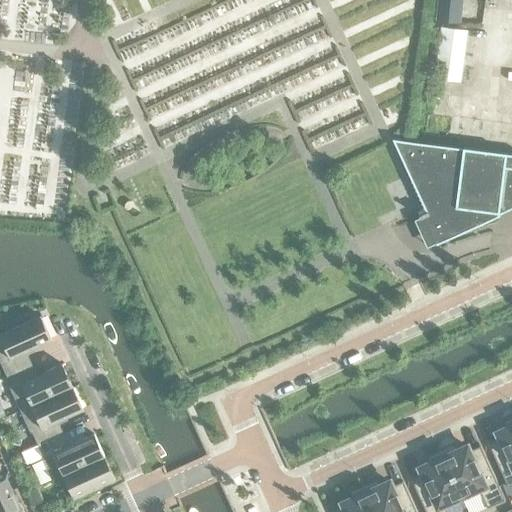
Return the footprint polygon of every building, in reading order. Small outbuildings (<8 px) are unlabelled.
[(436,0),(435,21),(458,23),(460,0),(436,0)] [(440,27),(433,78),(459,82),(466,30),(440,27)] [(425,212),(418,215),(419,218),(423,216),(436,244),(499,215),(499,214),(511,207),(511,154),(392,139),(425,212)] [(0,362),(5,374),(31,362),(25,350),(51,339),(40,315),(0,333),(0,362)] [(9,387),(20,409),(72,385),(62,363),(37,375),(31,362),(5,374),(11,386),(9,387)] [(83,409),(72,385),(20,409),(30,432),(31,431),(37,443),(62,432),(57,420),(83,409)] [(499,437),(487,442),(508,487),(511,485),(511,418),(505,422),(507,426),(504,428),(496,432),(499,437)] [(41,457),(51,479),(104,455),(94,433),(68,445),(62,432),(37,443),(43,456),(41,457)] [(453,446),(440,452),(461,496),(478,489),(486,508),(504,500),(480,446),(468,451),(466,446),(459,449),(458,449),(455,450),(453,446)] [(428,457),(430,462),(426,463),(426,464),(419,467),(421,472),(410,478),(425,511),(447,511),(444,504),(461,496),(440,452),(428,457)] [(114,478),(104,455),(51,479),(52,480),(63,475),(73,497),(114,478)] [(0,478),(0,511),(21,511),(5,476),(0,478)] [(416,511),(402,481),(391,486),(389,481),(381,484),(378,485),(376,481),(363,487),(374,511),(416,511)] [(42,500),(36,486),(24,492),(30,505),(42,500)] [(333,511),(374,511),(363,487),(350,493),(352,497),(349,499),(341,503),(344,508),(333,511)]
